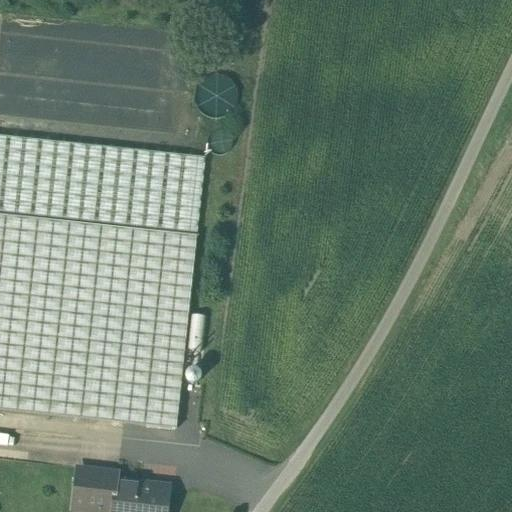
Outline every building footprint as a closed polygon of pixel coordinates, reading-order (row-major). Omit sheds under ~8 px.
[(194,104),(199,112),(205,117),(214,120),(222,119),(230,115),(236,108),(238,100),(238,92),(234,84),(228,78),(221,75),(212,75),(203,78),(197,85),(193,94),(194,104)] [(207,148),(210,152),(214,155),(219,156),(224,155),(229,152),(231,148),(232,143),(232,138),(229,134),(225,131),(220,130),(216,130),(211,133),(207,137),(206,142),(207,148)] [(0,136),(0,215),(195,236),(204,158),(177,155),(0,136)] [(0,411),(175,429),(195,236),(0,215),(0,411)] [(205,339),(206,314),(193,314),(192,339),(205,339)] [(187,379),(188,382),(190,383),(193,384),(195,384),(197,382),(199,380),(200,378),(200,375),(198,372),(196,370),(192,370),(190,371),(188,372),(187,374),(186,377),(187,379)] [(117,475),(77,470),(72,508),(100,511),(110,511),(114,481),(116,481),(117,475)] [(116,481),(114,481),(110,511),(166,511),(169,492),(138,489),(139,483),(116,481)]
